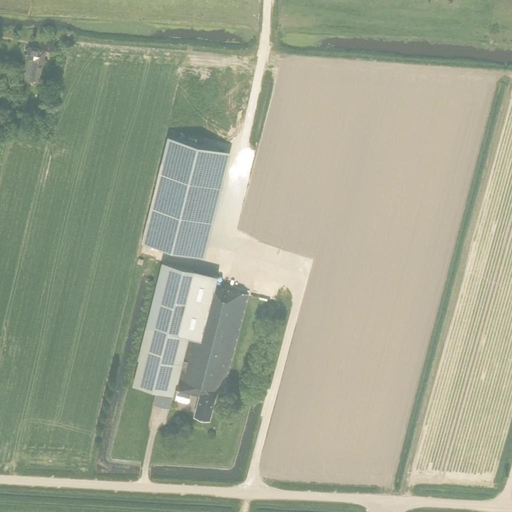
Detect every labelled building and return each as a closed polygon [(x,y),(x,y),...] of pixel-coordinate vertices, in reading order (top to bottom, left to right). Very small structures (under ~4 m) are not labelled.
[(39,81),(44,61),(43,61),(45,51),(28,47),(26,57),(28,58),(24,78),(39,81)] [(167,136),(161,161),(141,242),(192,254),(205,257),(231,151),(167,136)] [(201,340),(215,286),(218,275),(163,262),(157,287),(155,286),(146,325),(191,337),(201,340)] [(224,391),(249,294),(215,286),(201,340),(191,337),(177,390),(174,390),(172,400),(187,404),(189,402),(191,394),(199,396),(194,415),(210,419),(218,389),(224,391)] [(177,390),(191,337),(146,325),(137,359),(139,359),(133,384),(157,389),(153,405),(169,409),(172,400),(174,390),(177,390)]
